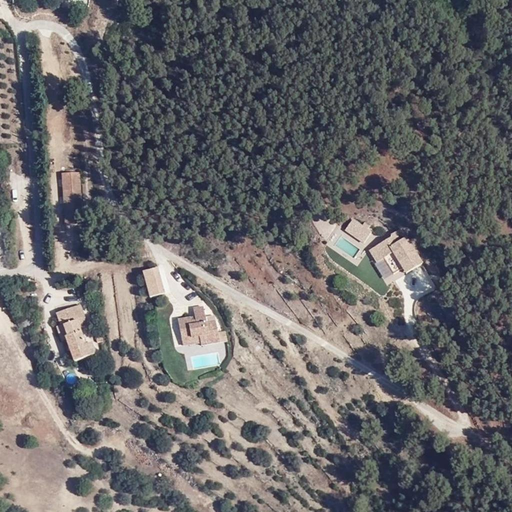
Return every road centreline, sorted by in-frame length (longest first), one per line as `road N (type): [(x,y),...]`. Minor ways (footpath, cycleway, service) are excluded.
road 1 (track): [(511,456),(144,237),(107,189),(93,85),(72,42),(19,27)]
road 2 (unclassified): [(0,274),(42,268),(26,46),(4,0)]
